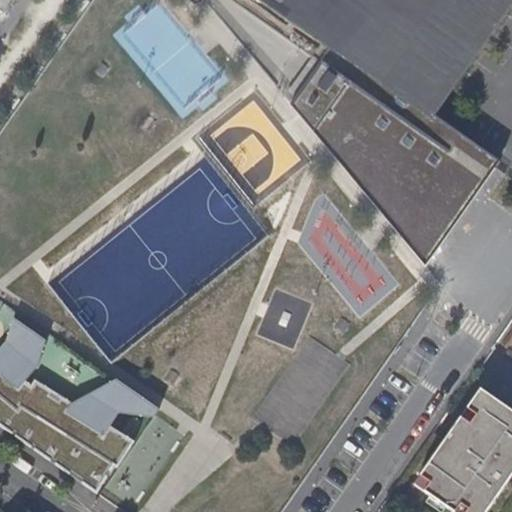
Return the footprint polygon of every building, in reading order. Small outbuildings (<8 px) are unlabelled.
[(265,0),(284,13),(293,1),(302,26),(331,46),(419,108),(422,111),(424,109),(448,75),(466,66),(462,57),(471,44),(488,35),(484,26),(493,13),(511,4),(508,0),(265,0)] [(423,251),(485,163),(415,114),(419,108),(331,46),(319,63),(294,98),(423,251)] [(497,161),(424,109),(422,111),(419,108),(415,114),(485,163),(423,251),(294,98),(319,63),(311,57),(282,97),(424,266),(497,161)] [(363,310),(396,280),(382,264),(349,295),(363,310)] [(0,344),(0,426),(83,485),(117,430),(109,425),(119,412),(152,416),(158,408),(114,377),(71,401),(34,378),(30,384),(26,382),(37,363),(45,339),(12,316),(5,339),(0,344)] [(485,511),(511,473),(511,412),(479,390),(413,485),(451,511),(485,511)] [(116,467),(134,441),(117,430),(83,485),(95,493),(112,465),(116,467)]
